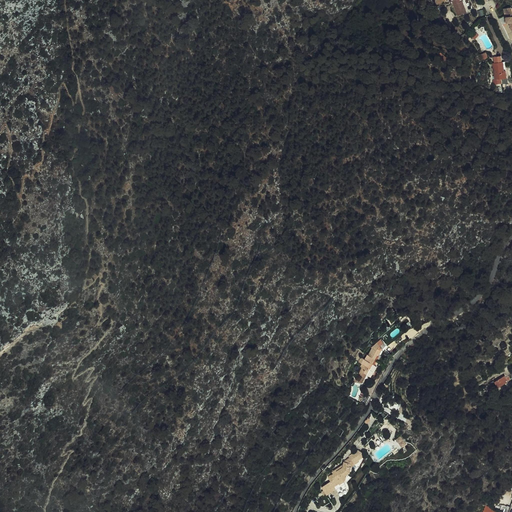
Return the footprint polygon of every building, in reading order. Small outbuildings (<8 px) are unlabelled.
[(457,3),(454,0),(451,0),(449,2),(456,16),(465,12),(459,2),(457,3)] [(511,15),(511,8),(509,9),(509,7),(501,8),(502,17),(503,17),(503,21),(505,21),(506,26),(505,26),(510,36),(511,35),(511,15)] [(473,37),(478,32),(476,29),(470,34),(473,37)] [(497,63),(490,63),(488,64),(490,79),(488,79),(489,84),(496,83),(495,79),(497,79),(503,78),(502,72),(500,73),(498,62),(497,63)] [(376,356),(378,357),(384,348),(383,347),(388,342),(383,337),(381,336),(371,345),(372,345),(368,351),(376,356)] [(354,370),(360,373),(362,369),(365,371),(367,367),(366,366),(368,364),(369,364),(372,360),(373,361),(376,356),(368,351),(367,350),(364,354),(359,352),(356,356),(360,359),(358,362),(359,362),(354,370)] [(364,379),(378,357),(376,356),(373,361),(372,360),(369,364),(368,364),(366,366),(367,367),(365,371),(362,369),(360,373),(364,376),(362,378),(364,379)] [(391,443),(396,450),(404,443),(399,437),(391,443)] [(327,495),(336,488),(334,485),(339,482),(340,483),(344,480),(345,480),(346,475),(345,474),(350,471),(351,465),(359,460),(358,459),(362,456),(362,452),(358,450),(349,456),(350,458),(345,462),(344,465),(333,473),(334,474),(329,478),(332,482),(323,488),(327,495)] [(334,485),(336,488),(337,489),(346,483),(344,480),(340,483),(339,482),(334,485)]
